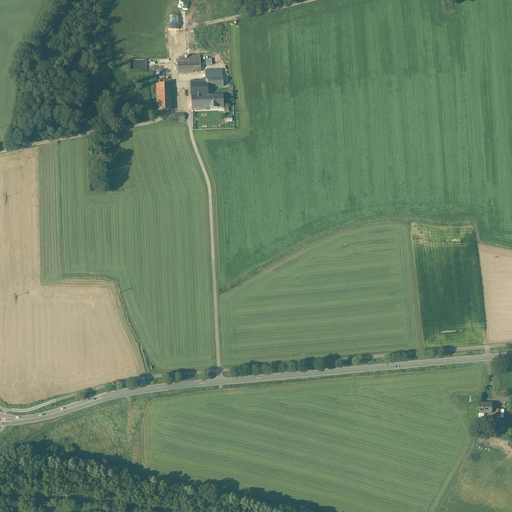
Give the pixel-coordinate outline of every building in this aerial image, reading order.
[(188,59),(177,59),(178,74),(201,73),(200,55),(188,55),(188,59)] [(190,80),(190,95),(209,94),(208,87),(222,86),(222,68),(204,69),(205,78),(200,78),(200,80),(190,80)] [(156,84),(156,110),(172,110),(171,83),(156,84)] [(209,94),(190,95),(191,111),(223,109),(223,107),(222,94),(209,94)] [(183,112),(173,113),(174,121),(184,121),(183,112)] [(492,404),(479,404),(479,413),(484,413),(484,414),(491,414),(491,409),(492,404)] [(503,418),(503,409),(491,409),(491,414),(494,414),(494,415),(500,415),(500,418),(503,418)]
